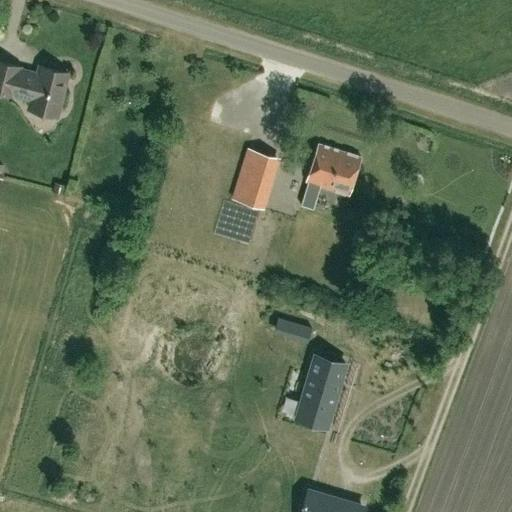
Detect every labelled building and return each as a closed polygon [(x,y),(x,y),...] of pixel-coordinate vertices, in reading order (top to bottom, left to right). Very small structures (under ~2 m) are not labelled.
[(12,94),(13,95),(12,97),(29,101),(26,110),(54,117),(67,73),(41,66),(38,76),(29,74),(29,72),(19,70),(20,67),(0,61),(0,92),(12,96),(12,94)] [(308,182),(301,205),(314,208),(321,186),(349,195),(361,157),(319,143),(307,181),(308,182)] [(243,168),(233,197),(260,206),(269,177),(275,158),(249,150),(243,168)] [(377,262),(364,257),(358,275),(371,279),(377,262)] [(305,401),(300,418),(314,422),(314,423),(315,423),(325,426),(326,427),(337,390),(338,390),(338,389),(337,388),(339,380),(340,381),(341,379),(340,379),(345,363),(343,362),(343,363),(333,360),(332,359),(332,360),(327,358),(326,357),(326,358),(316,355),(316,354),(315,354),(301,399),(305,401)] [(307,493),(300,511),(317,511),(322,497),(307,493)]
